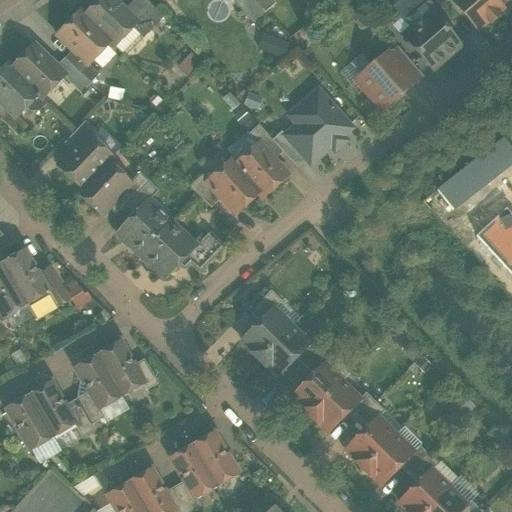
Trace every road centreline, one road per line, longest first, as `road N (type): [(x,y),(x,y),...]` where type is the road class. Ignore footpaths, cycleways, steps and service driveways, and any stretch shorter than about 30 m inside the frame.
road 1 (residential): [(164,332),(511,44)]
road 2 (residential): [(164,332),(346,511)]
road 3 (residential): [(0,171),(164,332)]
